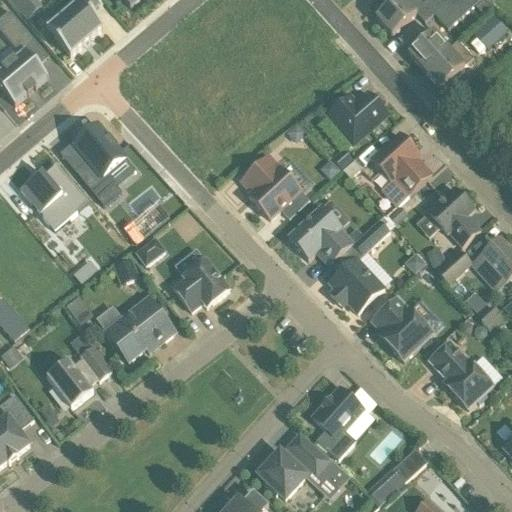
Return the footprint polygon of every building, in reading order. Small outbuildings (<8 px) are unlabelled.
[(35,0),(9,0),(26,19),(41,6),(35,0)] [(48,33),(71,61),(104,32),(91,17),(102,7),(96,0),(74,0),(79,6),(48,33)] [(118,0),(128,12),(142,0),(118,0)] [(393,39),(417,17),(426,9),(416,0),(399,0),(376,21),(393,39)] [(448,32),(484,2),(480,0),(454,0),(435,17),(448,32)] [(50,60),(48,58),(10,14),(0,22),(0,33),(16,52),(20,57),(0,74),(0,90),(15,108),(17,107),(16,107),(28,98),(29,99),(30,98),(28,96),(35,91),(36,92),(37,91),(36,90),(47,81),(48,81),(49,80),(43,73),(39,69),(48,61),(50,60)] [(508,35),(494,20),(475,37),(489,53),(508,35)] [(409,57),(425,74),(449,52),(433,35),(409,57)] [(449,52),(425,74),(441,92),(474,62),(458,44),(449,52)] [(387,118),(368,96),(356,107),(350,100),(328,119),(352,147),(353,148),(354,147),(360,142),(387,118)] [(287,136),(297,147),(307,138),(297,127),(287,136)] [(135,173),(108,138),(83,158),(95,174),(84,182),(114,218),(129,207),(115,188),(135,173)] [(397,211),(409,200),(432,179),(416,162),(419,159),(400,139),(372,164),(391,185),(382,194),(397,211)] [(332,162),(342,174),(354,164),(346,154),(344,152),(342,154),(332,162)] [(270,224),(301,195),(269,160),(242,185),(252,197),(249,200),(270,224)] [(350,182),(362,172),(355,164),(343,174),(350,182)] [(42,185),(26,199),(47,224),(46,225),(58,239),(95,208),(65,173),(46,189),(42,185)] [(468,226),(464,222),(474,214),(455,193),(428,217),(447,238),(449,236),(463,251),(480,235),(471,224),(468,226)] [(333,267),(339,261),(340,261),(364,238),(357,231),(347,240),(341,234),(342,233),(322,211),(288,242),(308,264),(320,253),(333,267)] [(0,213),(0,289),(18,274),(10,265),(30,249),(0,213)] [(379,224),(364,238),(340,261),(348,269),(329,287),(335,293),(330,297),(342,311),(347,306),(358,317),(385,292),(359,265),(390,235),(379,224)] [(146,269),(166,254),(156,240),(136,256),(146,269)] [(498,278),(506,287),(511,281),(511,255),(499,241),(481,258),(471,268),(488,287),(498,278)] [(441,254),(427,260),(432,270),(445,265),(441,254)] [(447,288),(471,266),(460,254),(436,276),(447,288)] [(417,277),(426,268),(416,257),(405,267),(416,278),(417,277)] [(133,263),(114,271),(122,289),(141,281),(133,263)] [(207,312),(230,295),(206,264),(183,281),(183,282),(172,291),(192,316),(203,307),(207,312)] [(77,327),(91,321),(80,299),(67,305),(77,327)] [(0,301),(0,334),(12,349),(27,337),(0,301)] [(160,349),(176,337),(149,302),(105,336),(129,367),(157,345),(160,349)] [(408,313),(397,302),(371,326),(382,338),(379,340),(404,366),(433,339),(409,313),(408,313)] [(484,305),(474,313),(484,324),(493,315),(484,305)] [(491,336),(505,324),(496,313),(482,327),(491,336)] [(70,344),(78,356),(88,349),(80,337),(70,344)] [(468,365),(450,346),(429,366),(447,384),(443,387),(468,414),(477,406),(479,408),(487,401),(485,398),(493,390),(469,364),(468,365)] [(113,376),(93,350),(80,360),(85,367),(77,373),(69,364),(47,381),(71,412),(94,395),(88,388),(97,382),(100,386),(113,376)] [(244,391),(254,402),(266,391),(255,380),(244,391)] [(364,413),(340,391),(330,402),(322,410),(323,410),(312,422),(325,434),(317,444),(339,464),(357,444),(345,433),(364,413)] [(9,468),(19,461),(17,459),(30,449),(20,436),(34,424),(15,399),(0,410),(0,420),(3,424),(0,426),(0,471),(7,466),(9,468)] [(327,466),(300,441),(289,453),(283,459),(280,456),(259,479),(285,503),(306,480),(311,474),(316,478),(327,466)] [(405,487),(427,466),(415,453),(393,474),(405,487)] [(327,466),(320,474),(340,492),(350,481),(330,463),(327,466)] [(267,511),(269,510),(253,496),(243,506),(240,503),(242,500),(241,499),(229,511),(267,511)]
